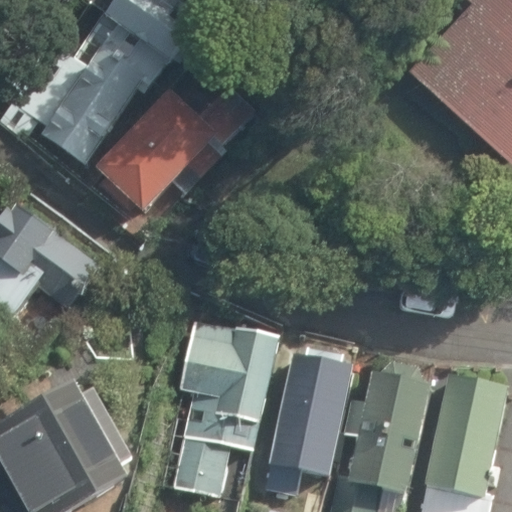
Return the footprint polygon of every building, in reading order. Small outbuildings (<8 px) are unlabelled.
[(49,129),(43,138),(89,169),(143,85),(152,91),(169,64),(173,66),(202,26),(198,23),(204,16),(180,0),(166,0),(167,0),(166,0),(119,0),(106,19),(78,61),(74,59),(70,66),(65,63),(49,88),(33,77),(4,122),(25,137),(25,135),(31,140),(41,124),(49,129)] [(413,77),(511,168),(511,0),(467,0),(477,9),(413,77)] [(148,219),(178,187),(190,197),(259,124),(222,90),(199,114),(175,92),(98,175),(107,183),(102,187),(133,216),(139,210),(148,219)] [(0,314),(10,322),(39,285),(70,307),(99,270),(18,208),(14,214),(10,211),(0,224),(0,314)] [(239,335),(199,326),(183,395),(204,400),(195,440),(189,439),(177,490),(221,500),(233,451),(257,457),(284,344),(239,333),(239,335)] [(307,478),(333,484),(357,372),(346,369),(348,359),(309,351),(307,359),(296,357),(270,469),(272,470),(267,491),(295,498),(298,485),(305,487),(307,478)] [(412,501),(436,392),(428,390),(420,372),(395,366),(380,379),(374,377),(367,407),(353,404),(346,437),(360,441),(351,481),(342,478),(333,511),(404,511),(408,500),(412,501)] [(503,468),(495,467),(510,393),(452,380),(424,511),(493,511),(497,498),(490,496),(492,489),(498,490),(503,468)] [(96,390),(83,397),(76,386),(0,427),(0,511),(81,511),(134,483),(125,469),(138,463),(96,390)]
